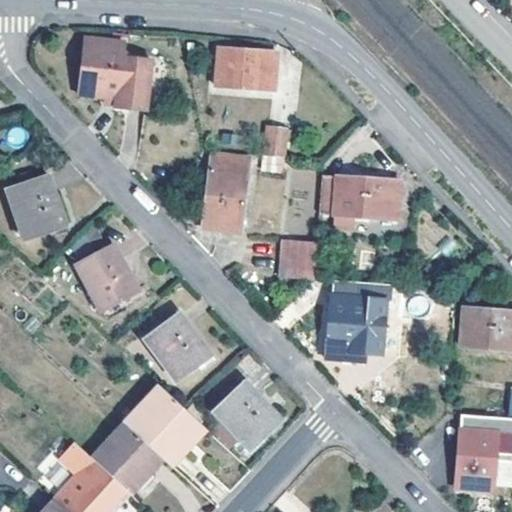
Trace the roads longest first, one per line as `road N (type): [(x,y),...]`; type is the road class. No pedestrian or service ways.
road 1 (residential): [(0,48),(1,60),(333,410)]
road 2 (tertiary): [(280,14),(344,47),(511,231)]
road 3 (tertiary): [(63,0),(280,14)]
road 4 (residential): [(333,410),(434,511)]
road 5 (residential): [(238,511),(333,410)]
